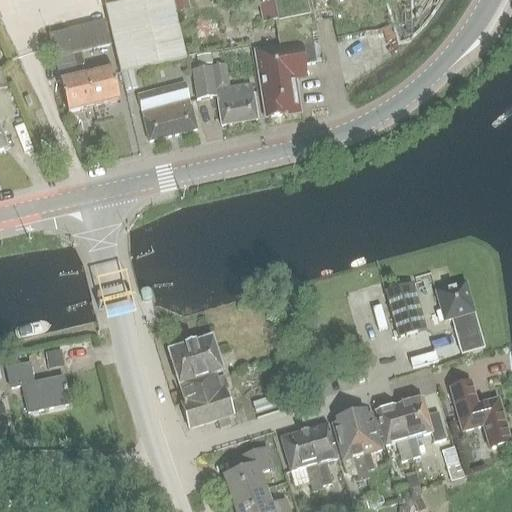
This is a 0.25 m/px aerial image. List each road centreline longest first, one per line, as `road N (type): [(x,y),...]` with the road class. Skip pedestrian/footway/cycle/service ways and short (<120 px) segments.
road 1 (secondary): [(91,195),(356,129),(429,79),(490,0)]
road 2 (residential): [(160,450),(434,377)]
road 3 (tertiary): [(160,450),(91,195)]
